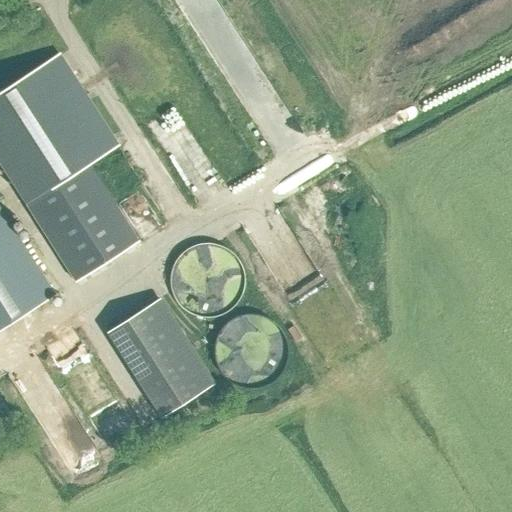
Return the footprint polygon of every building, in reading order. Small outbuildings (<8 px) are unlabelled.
[(495,6),(495,24),(507,24),(507,6),(495,6)] [(116,38),(122,53),(130,49),(115,12),(97,19),(106,42),(116,38)] [(0,163),(75,281),(138,241),(88,164),(115,147),(57,57),(0,93),(0,163)] [(475,84),(497,70),(492,63),(470,77),(475,84)] [(0,328),(53,295),(0,211),(0,328)] [(175,259),(173,264),(171,268),(170,273),(169,278),(169,283),(170,288),(171,293),(174,298),(176,302),(179,306),(183,309),(187,312),(192,314),(197,316),(202,317),(207,317),(212,317),(217,316),(221,314),(226,312),(230,309),(234,306),(237,302),(239,298),(241,293),(243,289),(244,284),(244,280),(244,275),(243,271),(241,266),(239,262),(237,258),(234,254),(230,251),(226,248),(222,246),(217,244),(213,243),(208,243),(203,243),(198,243),(194,245),(189,247),(185,249),(181,252),(178,255),(175,259)] [(259,338),(243,334),(238,352),(288,364),(298,326),(265,317),(259,338)] [(104,349),(92,356),(110,386),(121,379),(104,349)] [(53,498),(83,485),(76,470),(47,483),(53,498)]
